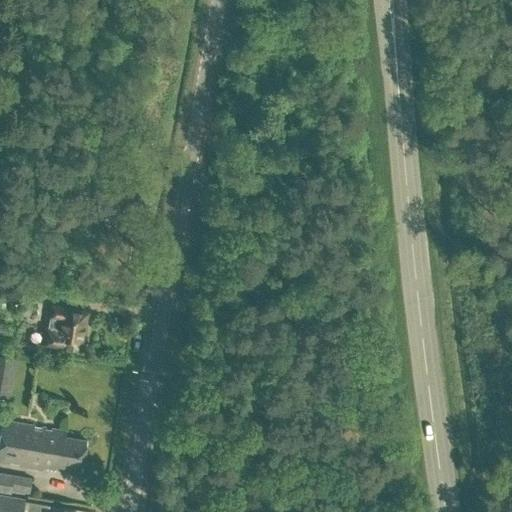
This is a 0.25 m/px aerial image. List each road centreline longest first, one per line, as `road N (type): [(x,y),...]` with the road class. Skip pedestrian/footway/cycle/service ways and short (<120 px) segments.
road 1 (unclassified): [(128,511),(216,0)]
road 2 (secondary): [(446,511),(393,0)]
